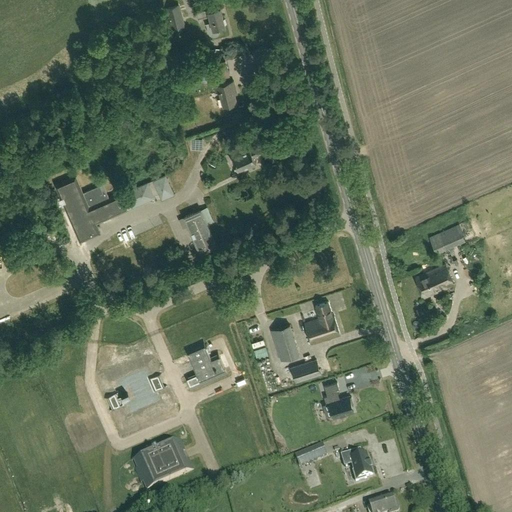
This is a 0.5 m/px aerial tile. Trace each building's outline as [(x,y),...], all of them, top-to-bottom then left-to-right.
[(166,8),(171,24),(172,29),(184,26),(179,5),(166,8)] [(225,26),(220,8),(209,11),(208,9),(196,13),(198,20),(210,16),(213,29),(225,26)] [(113,47),(121,44),(120,41),(126,39),(123,31),(109,36),(113,47)] [(108,46),(105,39),(99,41),(105,56),(112,54),(109,46),(108,46)] [(220,56),(221,49),(214,48),(214,49),(208,49),(206,60),(214,61),(214,56),(220,56)] [(213,80),(230,75),(226,60),(208,65),(213,80)] [(193,79),(199,75),(193,67),(188,71),(193,79)] [(237,103),(234,91),(236,90),(234,81),(213,86),(215,94),(220,93),(223,106),(237,103)] [(238,171),(256,163),(253,157),(261,153),(258,147),(232,158),(238,171)] [(174,193),(166,175),(122,193),(122,192),(110,197),(104,183),(84,191),(77,175),(57,184),(81,240),(101,231),(97,222),(128,208),(154,197),(153,194),(159,192),(162,199),(174,193)] [(200,254),(217,247),(201,210),(184,217),(200,254)] [(466,240),(467,240),(460,224),(458,224),(439,233),(429,236),(436,253),(446,249),(466,240)] [(425,297),(454,284),(445,264),(416,277),(425,297)] [(52,300),(54,305),(67,300),(65,295),(52,300)] [(57,311),(71,305),(69,300),(55,306),(57,311)] [(333,314),(329,302),(316,306),(320,318),(305,323),(312,344),(340,335),(334,314),(333,314)] [(281,360),(299,355),(290,325),(272,331),(281,360)] [(212,360),(203,340),(186,348),(197,375),(189,379),(187,374),(185,375),(191,390),(228,375),(218,351),(216,352),(218,357),(212,360)] [(326,355),(297,363),(302,383),(333,374),(326,355)] [(154,392),(164,387),(159,375),(148,379),(154,392)] [(125,385),(118,388),(120,393),(127,390),(125,385)] [(333,414),(337,427),(359,421),(355,407),(345,410),(341,395),(344,395),(341,386),(325,391),(330,405),(325,406),(328,416),(333,414)] [(112,410),(122,406),(117,393),(107,398),(112,410)] [(145,491),(194,469),(180,438),(131,460),(145,491)] [(322,444),(295,455),(300,467),(327,455),(322,444)] [(350,452),(341,455),(345,467),(353,465),(355,470),(353,471),(356,482),(367,479),(366,477),(373,475),(370,467),(371,466),(370,466),(369,461),(369,460),(368,460),(366,453),(352,458),(350,452)] [(254,495),(249,484),(238,490),(243,501),(254,495)] [(394,502),(392,494),(369,501),(372,511),(387,511),(389,511),(388,511),(397,511),(398,511),(399,509),(397,503),(396,502),(394,502)]
